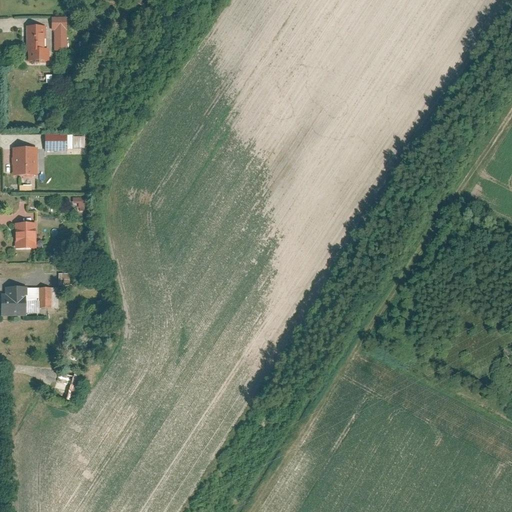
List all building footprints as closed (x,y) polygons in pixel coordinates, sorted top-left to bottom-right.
[(50,32),(53,32),(53,52),(66,52),(66,21),(50,21),(50,32)] [(48,49),(44,49),(44,27),(25,27),(25,52),(26,52),(26,63),(48,63),(48,49)] [(43,135),(43,152),(65,152),(65,150),(65,135),(65,134),(43,135)] [(71,135),(65,135),(65,150),(71,150),(71,148),(83,148),(83,137),(71,137),(71,135)] [(11,149),(11,176),(35,176),(35,148),(11,149)] [(13,224),(13,249),(35,249),(35,224),(13,224)] [(0,316),(24,316),(24,288),(4,288),(5,295),(0,294),(0,316)] [(73,377),(69,401),(80,403),(84,379),(73,377)]
